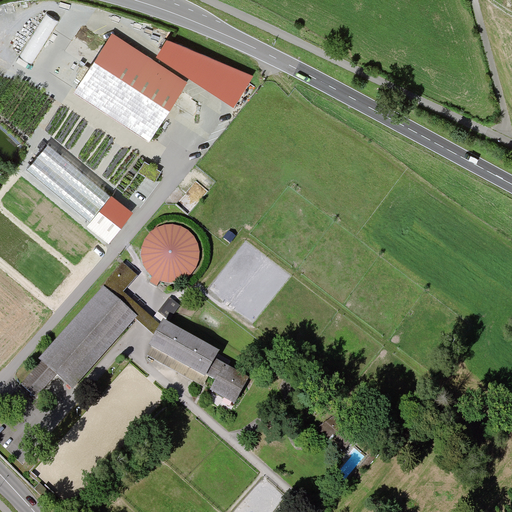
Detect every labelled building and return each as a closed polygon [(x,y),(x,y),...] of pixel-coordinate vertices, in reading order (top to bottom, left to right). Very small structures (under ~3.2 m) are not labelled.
[(22,54),(35,61),(60,18),(47,11),(22,54)] [(149,138),(187,81),(113,33),(99,53),(75,89),(149,138)] [(233,102),(253,72),(167,37),(156,53),(233,102)] [(109,240),(133,210),(111,193),(87,223),(109,240)] [(187,232),(166,226),(147,237),(141,258),(152,277),(173,283),(192,272),(198,251),(187,232)] [(137,318),(117,299),(138,276),(122,262),(99,289),(100,290),(37,360),(40,363),(20,385),(36,399),(57,375),(73,389),(137,318)] [(219,353),(163,322),(146,353),(203,385),(208,376),(216,381),(211,390),(233,403),(248,377),(216,359),(219,353)]
